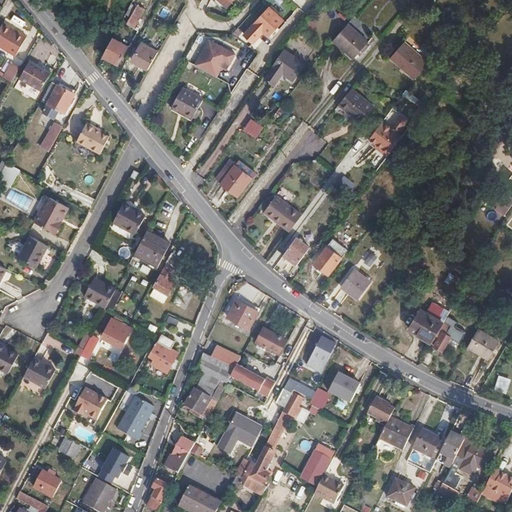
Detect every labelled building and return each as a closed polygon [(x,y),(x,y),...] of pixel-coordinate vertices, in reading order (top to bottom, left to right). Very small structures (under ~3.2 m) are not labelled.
[(131,3),(126,13),(130,16),(136,6),(131,3)] [(136,6),(130,16),(126,23),(133,27),(144,9),(136,4),(136,6)] [(265,32),(268,36),(283,19),(270,7),(245,35),(255,44),(265,32)] [(28,38),(3,23),(0,27),(0,47),(17,57),(28,38)] [(348,23),(334,39),(354,58),(368,42),(348,23)] [(113,38),(103,56),(118,64),(128,46),(113,38)] [(236,53),(208,39),(194,65),(217,78),(222,68),(226,71),(236,53)] [(389,58),(414,80),(428,63),(403,41),(389,58)] [(468,52),(473,46),(468,42),(463,48),(468,52)] [(133,60),(148,69),(158,51),(142,43),(133,60)] [(304,63),(285,50),(265,79),(274,85),(283,73),(293,80),(304,63)] [(51,73),(30,60),(15,87),(35,98),(40,90),(41,90),(51,73)] [(5,61),(0,70),(0,74),(3,76),(10,64),(5,61)] [(10,66),(7,71),(16,76),(19,71),(10,66)] [(7,71),(4,77),(12,82),(16,76),(7,71)] [(74,94),(53,81),(42,100),(64,113),(74,94)] [(265,105),(275,89),(269,85),(259,101),(265,105)] [(375,107),(353,88),(339,103),(362,122),(375,107)] [(180,112),(192,119),(203,102),(183,89),(171,109),(179,114),(180,112)] [(421,110),(426,104),(414,94),(409,100),(421,110)] [(191,121),(192,119),(180,112),(179,114),(191,121)] [(409,119),(401,113),(390,128),(382,122),(369,139),(375,144),(380,147),(379,149),(387,155),(402,135),(398,133),(409,119)] [(257,138),(262,130),(248,120),(243,128),(257,138)] [(62,126),(55,122),(44,140),(52,144),(62,126)] [(102,132),(97,129),(98,127),(87,122),(77,140),(101,153),(110,136),(102,132)] [(426,133),(418,126),(405,142),(414,149),(426,133)] [(368,143),(354,155),(359,160),(372,149),(368,143)] [(0,179),(14,186),(21,170),(2,161),(0,166),(0,179)] [(221,183),(237,194),(250,176),(233,164),(221,183)] [(142,170),(136,166),(133,171),(140,175),(142,170)] [(264,211),(290,230),(303,214),(277,194),(264,211)] [(61,217),(63,219),(69,208),(48,197),(33,223),(36,224),(52,233),(61,217)] [(133,205),(124,201),(113,221),(135,233),(145,215),(132,208),(133,205)] [(496,212),(506,217),(511,206),(502,201),(496,212)] [(55,234),(63,219),(61,217),(52,233),(55,234)] [(170,242),(146,229),(138,244),(134,252),(158,264),(170,242)] [(313,262),(328,273),(347,248),(332,236),(325,245),(313,262)] [(48,246),(30,237),(18,257),(36,267),(48,246)] [(309,246),(297,237),(283,255),(296,264),(309,246)] [(183,258),(173,252),(153,285),(168,294),(175,282),(174,281),(176,277),(172,275),(183,258)] [(372,268),(379,258),(373,253),(365,262),(372,268)] [(342,285),(360,297),(372,280),(354,268),(342,285)] [(106,307),(115,287),(94,276),(84,295),(106,307)] [(236,301),(231,311),(227,318),(248,329),(257,312),(236,301)] [(433,342),(444,322),(420,309),(409,328),(433,342)] [(169,315),(167,323),(178,326),(180,319),(169,315)] [(126,325),(126,324),(122,321),(120,322),(111,317),(100,337),(120,348),(131,328),(126,325)] [(275,345),(281,348),(286,338),(264,326),(256,340),(273,350),(275,345)] [(468,343),(490,356),(499,339),(478,327),(468,343)] [(99,339),(93,335),(82,355),(89,359),(99,339)] [(316,344),(307,340),(300,354),(308,358),(306,362),(321,370),(332,350),(329,348),(333,341),(321,335),(316,344)] [(450,340),(441,335),(435,346),(444,351),(450,340)] [(0,341),(0,367),(9,372),(20,352),(0,341)] [(177,354),(157,342),(149,356),(153,358),(151,363),(167,372),(177,354)] [(489,357),(490,356),(468,343),(467,345),(489,357)] [(211,357),(234,370),(240,359),(216,347),(211,357)] [(422,363),(429,366),(435,355),(429,351),(422,363)] [(207,421),(234,370),(211,357),(203,353),(196,368),(205,372),(187,405),(195,409),(193,413),(207,421)] [(56,368),(34,356),(24,375),(46,387),(56,368)] [(359,383),(336,371),(326,391),(349,403),(359,383)] [(495,389),(508,393),(511,379),(511,377),(500,374),(495,389)] [(301,394),(304,396),(307,390),(296,384),(293,390),(301,394)] [(85,387),(73,409),(83,415),(84,413),(96,420),(107,399),(85,387)] [(290,393),(282,389),(274,403),(283,407),(290,393)] [(293,390),(290,393),(283,407),(253,462),(247,473),(263,482),(269,471),(265,468),(274,451),(272,448),(290,413),(294,415),(300,406),(296,403),(301,394),(293,390)] [(154,406),(135,396),(117,427),(139,439),(143,431),(141,430),(154,406)] [(345,411),(349,403),(339,398),(335,406),(345,411)] [(251,446),(261,428),(234,414),(217,448),(229,454),(237,439),(251,446)] [(380,437),(404,449),(413,428),(390,417),(380,437)] [(77,424),(72,433),(92,444),(97,435),(77,424)] [(440,438),(422,429),(413,448),(430,456),(440,438)] [(465,438),(450,431),(440,452),(455,459),(465,438)] [(110,445),(114,439),(104,433),(100,439),(110,445)] [(339,442),(322,434),(300,477),(316,486),(339,442)] [(182,436),(166,466),(178,472),(194,442),(182,436)] [(81,445),(67,437),(60,451),(65,454),(63,458),(70,462),(73,458),(74,459),(81,445)] [(470,446),(463,443),(457,456),(484,469),(493,454),(471,443),(470,446)] [(116,485),(133,456),(116,446),(98,475),(116,485)] [(407,461),(421,467),(427,455),(413,448),(407,461)] [(0,450),(0,474),(10,456),(0,450)] [(261,494),(267,484),(263,482),(247,473),(253,462),(245,458),(236,475),(244,479),(241,483),(261,494)] [(493,470),(485,488),(508,500),(511,492),(511,476),(509,475),(505,476),(503,476),(500,475),(501,474),(493,470)] [(34,488),(53,498),(62,482),(43,472),(34,488)] [(460,478),(448,472),(442,484),(447,486),(454,490),(460,478)] [(344,484),(324,474),(314,494),(333,504),(344,484)] [(234,479),(241,483),(244,479),(236,475),(234,479)] [(174,482),(164,476),(161,480),(157,477),(152,485),(157,488),(147,505),(158,511),(164,501),(161,500),(169,485),(172,486),(174,482)] [(114,489),(95,478),(83,500),(102,511),(114,489)] [(415,488),(396,478),(387,496),(406,506),(415,488)] [(218,511),(224,501),(189,484),(178,504),(193,511),(218,511)] [(442,484),(439,491),(455,500),(459,493),(454,490),(447,486),(442,484)] [(481,494),(482,493),(473,488),(467,497),(477,503),(481,494)] [(508,500),(485,488),(482,493),(481,494),(505,506),(508,500)] [(29,496),(20,491),(17,498),(40,511),(39,511),(25,511),(20,509),(18,511),(46,511),(49,507),(29,496)]
